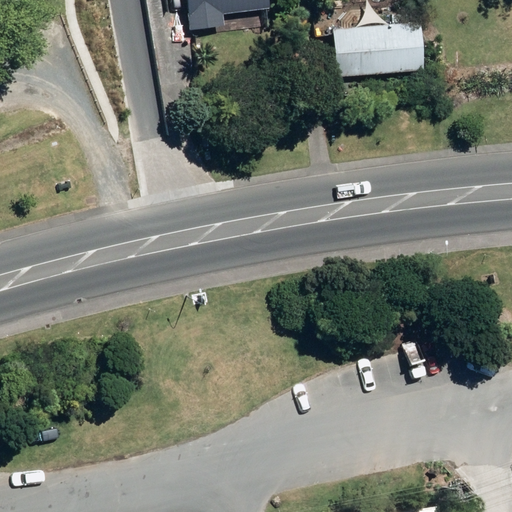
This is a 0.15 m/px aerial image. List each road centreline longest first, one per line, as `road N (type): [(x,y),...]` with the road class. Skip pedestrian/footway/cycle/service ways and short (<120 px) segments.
road 1 (secondary): [(162,244),(301,216),(511,189)]
road 2 (residential): [(124,0),(162,244)]
road 3 (secondary): [(0,282),(162,244)]
